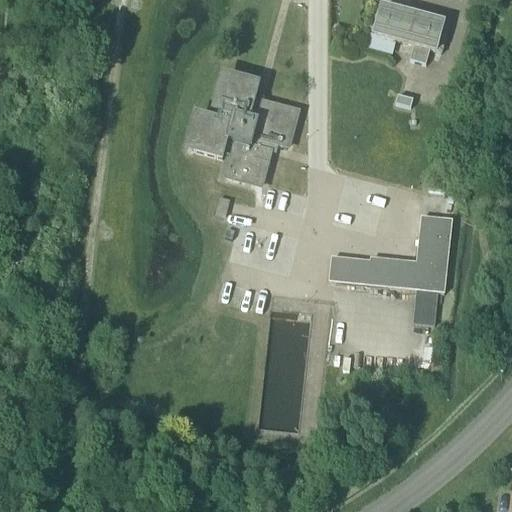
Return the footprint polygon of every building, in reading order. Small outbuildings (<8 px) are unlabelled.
[(419,21),(421,15),(406,11),(404,17),(376,10),(368,38),(413,50),(409,65),(425,69),(429,54),(440,57),(448,29),(419,21)] [(189,149),(192,155),(222,163),(223,158),(230,160),(225,181),(254,188),(260,185),(268,155),(263,154),(265,147),(286,152),(294,123),(290,116),(261,109),(259,114),(252,112),(258,91),(228,83),(222,87),(214,116),(219,118),(217,125),(196,119),(189,149)] [(394,108),(410,112),(412,103),(400,100),(397,99),(394,108)] [(230,205),(219,203),(214,222),(226,225),(230,205)] [(416,268),(370,263),(369,266),(331,262),(328,286),(415,296),(437,298),(443,299),(451,225),(421,222),(416,268)] [(434,329),(437,298),(415,296),(413,328),(434,329)] [(310,322),(269,318),(255,433),(298,436),(305,368),(310,322)]
